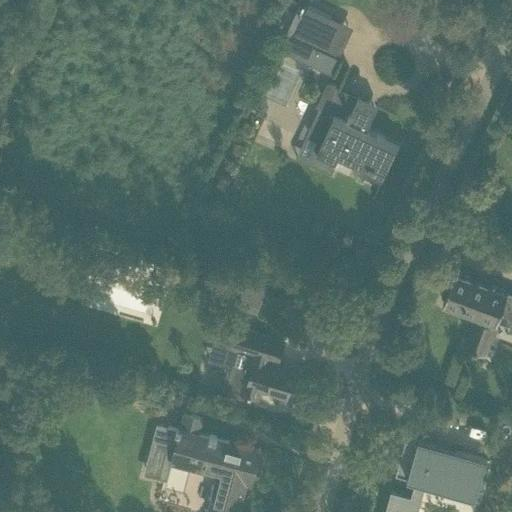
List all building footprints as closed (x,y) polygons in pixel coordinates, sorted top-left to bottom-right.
[(293,29),(303,4),(293,0),(288,0),(279,23),(293,29)] [(306,5),(292,36),(316,47),(330,16),(306,5)] [(308,127),(307,129),(326,137),(320,151),(315,149),(314,151),(316,152),(311,162),(310,161),(309,163),(330,173),(337,159),(336,159),(339,152),(368,165),(367,166),(375,169),(375,168),(383,172),(381,176),(383,177),(399,142),(367,127),(377,106),(367,102),(326,83),(316,104),(315,104),(314,106),(317,108),(316,109),(317,109),(309,127),(308,127)] [(91,239),(89,247),(97,249),(98,245),(99,242),(91,239)] [(97,249),(94,259),(115,266),(127,269),(132,255),(98,245),(97,249)] [(443,300),(442,301),(477,314),(475,319),(465,345),(472,348),(472,349),(477,351),(477,350),(483,352),(495,320),(496,321),(497,319),(499,312),(511,316),(510,317),(511,317),(511,292),(507,291),(508,290),(453,270),(453,272),(452,277),(448,275),(441,294),(445,295),(443,300)] [(231,367),(225,386),(241,391),(240,392),(258,397),(261,385),(271,387),(270,389),(301,398),(308,375),(275,365),(283,339),(238,327),(226,365),(231,367)] [(260,447),(241,442),(197,430),(201,416),(184,412),(180,428),(160,422),(152,454),(171,459),(171,461),(217,474),(207,511),(209,511),(236,511),(245,481),(251,482),(260,447)] [(413,511),(415,507),(418,508),(423,491),(421,491),(424,481),(444,486),(444,487),(457,491),(461,476),(480,482),(486,458),(455,449),(454,453),(432,447),(433,443),(417,438),(417,441),(405,438),(402,450),(406,451),(401,472),(416,476),(410,495),(391,489),(384,511),(413,511)]
